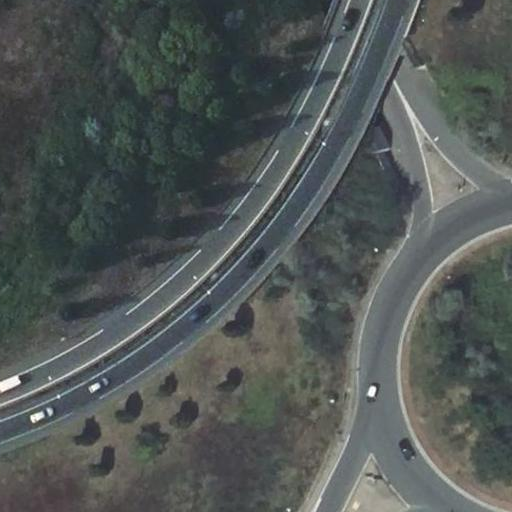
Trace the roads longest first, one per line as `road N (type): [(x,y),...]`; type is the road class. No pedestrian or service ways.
road 1 (trunk): [(0,431),(113,378),(236,280),(312,183),(393,18)]
road 2 (trunk): [(358,0),(302,124),(232,228),(135,318),(0,391)]
road 3 (secondary): [(392,97),(417,189),(419,255)]
road 4 (secondary): [(419,255),(384,312),(375,356),(378,401)]
road 5 (secondary): [(511,191),(478,173),(392,97)]
road 6 (secondary): [(378,401),(404,465),(452,511)]
road 7 (secondary): [(378,401),(324,511)]
